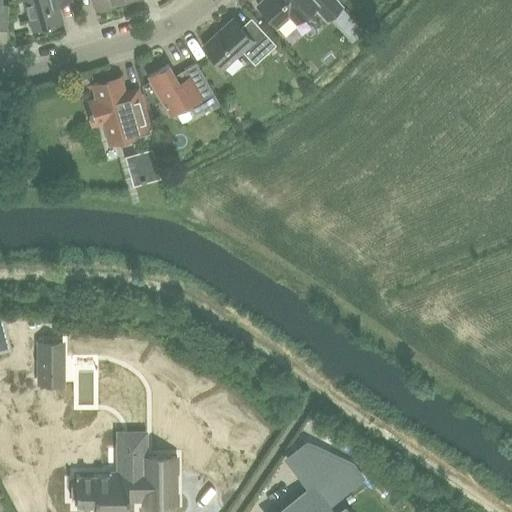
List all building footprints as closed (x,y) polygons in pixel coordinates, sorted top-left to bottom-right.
[(24,0),(33,28),(61,20),(57,5),(71,1),(70,0),(24,0)] [(92,0),(96,10),(118,4),(117,0),(92,0)] [(261,0),(257,4),(277,26),(283,33),(296,21),(314,5),(327,19),(329,16),(342,5),(342,4),(338,0),(261,0)] [(342,5),(329,16),(351,40),(364,28),(342,5)] [(232,18),(203,45),(222,66),(241,49),(254,64),(275,44),(254,21),(244,30),(232,18)] [(168,64),(148,76),(169,114),(188,103),(194,113),(211,104),(207,97),(214,93),(196,62),(184,69),(188,76),(178,82),(168,64)] [(97,98),(85,101),(92,125),(103,121),(110,143),(150,131),(137,87),(124,91),(120,78),(107,82),(106,80),(92,84),(97,98)] [(62,340),(40,340),(40,366),(57,366),(57,354),(62,354),(62,340)] [(309,489),(279,511),(330,511),(326,507),(365,478),(353,462),(307,439),(284,457),(309,489)] [(145,500),(175,500),(175,492),(173,492),(173,472),(175,472),(175,457),(145,457),(145,448),(124,448),(124,471),(110,471),(110,475),(77,475),(77,483),(72,483),(72,497),(77,497),(77,506),(96,505),(95,511),(112,511),(113,510),(128,510),(128,491),(145,491),(145,500)]
